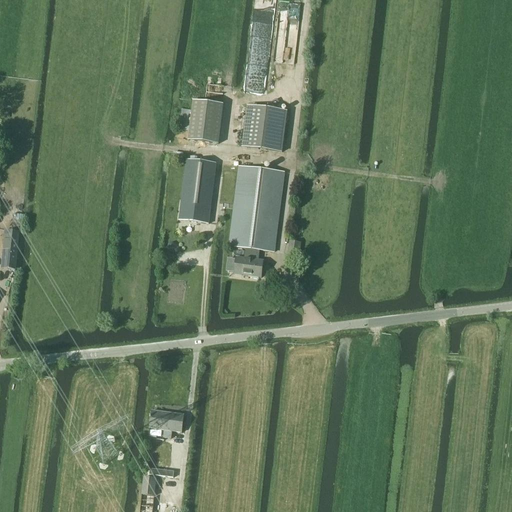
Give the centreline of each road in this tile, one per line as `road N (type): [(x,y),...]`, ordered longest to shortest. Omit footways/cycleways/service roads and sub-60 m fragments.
road 1 (unclassified): [(0,364),(511,305)]
road 2 (track): [(441,313),(454,179),(346,168),(362,17)]
road 3 (track): [(342,511),(357,386),(376,344),(375,322)]
road 4 (track): [(109,136),(293,157)]
road 5 (track): [(250,511),(262,335)]
